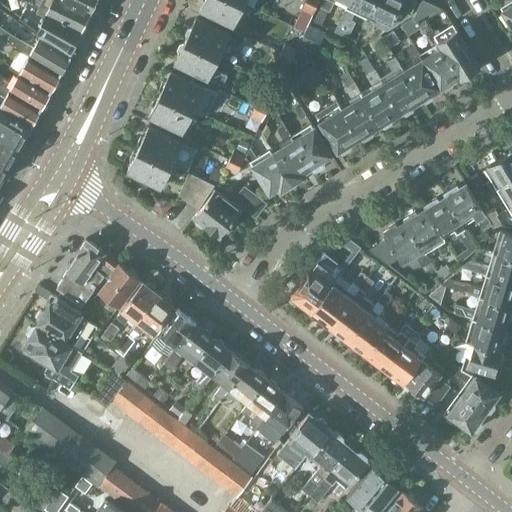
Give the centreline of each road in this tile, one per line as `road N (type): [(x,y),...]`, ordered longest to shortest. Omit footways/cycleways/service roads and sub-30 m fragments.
road 1 (residential): [(213,283),(511,98)]
road 2 (residential): [(468,482),(213,283)]
road 3 (secondary): [(59,179),(146,0)]
road 4 (residential): [(213,283),(59,179)]
